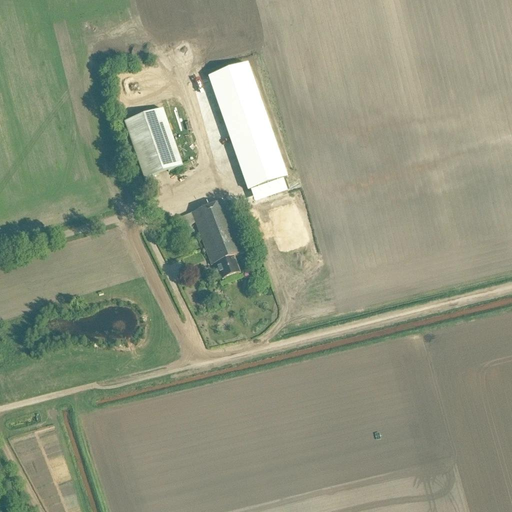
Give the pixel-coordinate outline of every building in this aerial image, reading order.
[(248,66),(210,79),(251,193),(288,180),(248,66)] [(160,112),(122,126),(143,183),(181,169),(160,112)] [(311,248),(293,198),(272,205),(290,255),(311,248)] [(234,259),(246,254),(226,203),(192,216),(212,267),(214,266),(216,272),(219,271),(223,281),(240,275),(234,259)] [(174,274),(184,269),(181,262),(171,267),(174,274)]
